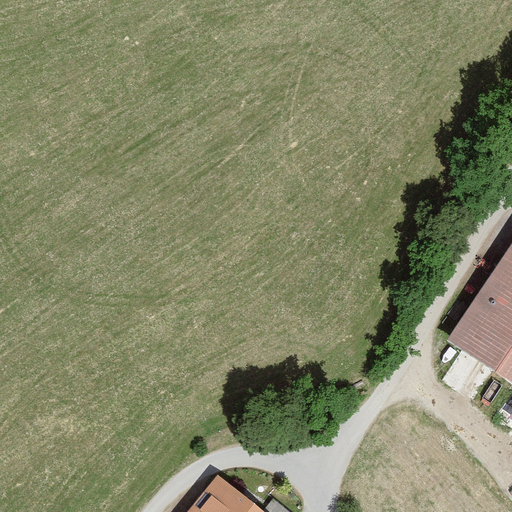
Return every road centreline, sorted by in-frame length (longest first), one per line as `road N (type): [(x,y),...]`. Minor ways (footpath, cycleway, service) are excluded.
road 1 (unclassified): [(511,154),(425,324),(319,468)]
road 2 (unclassified): [(319,468),(234,457),(183,479),(152,511)]
